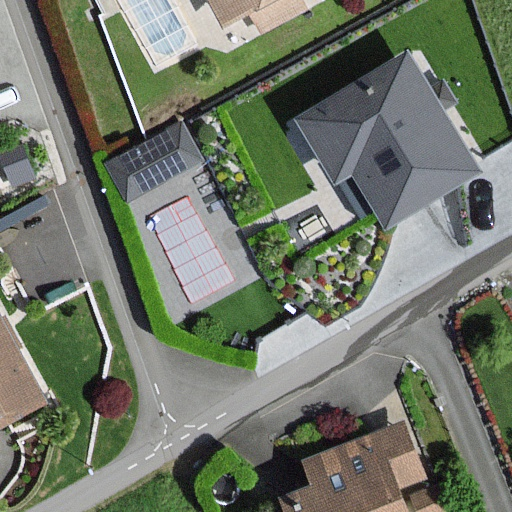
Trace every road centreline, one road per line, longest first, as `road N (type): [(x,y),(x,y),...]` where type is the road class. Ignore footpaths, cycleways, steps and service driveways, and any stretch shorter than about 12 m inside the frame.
road 1 (residential): [(176,439),(27,0)]
road 2 (residential): [(176,439),(411,305)]
road 3 (residential): [(411,305),(505,511)]
road 4 (residential): [(55,511),(176,439)]
